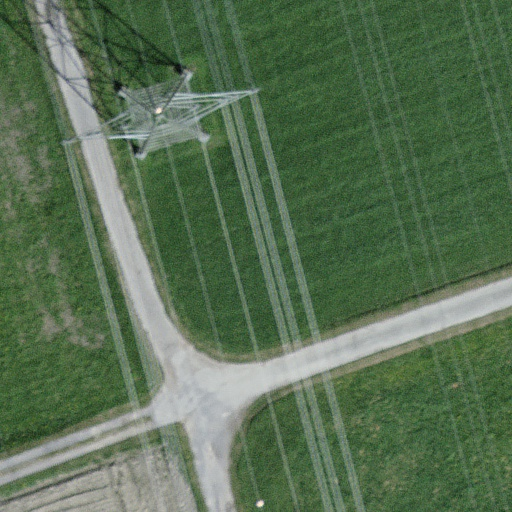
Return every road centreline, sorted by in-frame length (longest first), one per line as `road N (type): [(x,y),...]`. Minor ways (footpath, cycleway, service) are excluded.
road 1 (unclassified): [(0,475),(511,289)]
road 2 (track): [(225,511),(52,0)]
